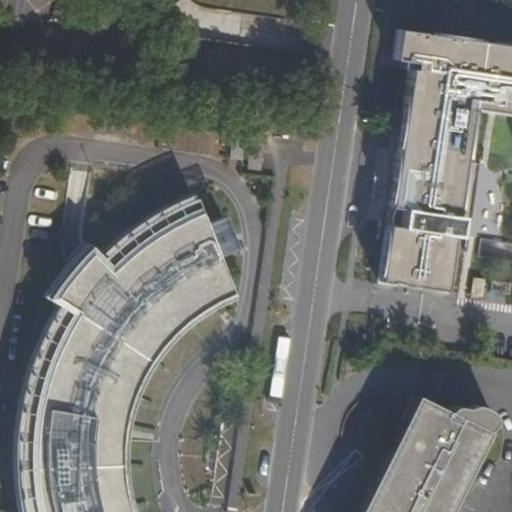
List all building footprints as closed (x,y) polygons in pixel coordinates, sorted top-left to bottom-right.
[(175,0),(169,9),(192,27),(203,11),(187,0),(175,0)] [(511,40),(395,24),(391,55),(413,58),(411,64),(407,64),(399,119),(394,118),(390,146),(390,151),(377,148),(377,152),(374,152),(369,151),(373,186),(368,185),(369,209),(368,223),(373,224),(372,229),(371,234),(376,234),(367,289),(434,300),(443,244),(457,246),(475,173),(477,158),(463,155),(470,104),(511,109),(511,40)] [(247,166),(261,168),(266,133),(250,131),(247,166)] [(390,151),(390,146),(376,144),(374,152),(377,152),(377,148),(390,151)] [(368,150),(357,227),(372,229),(373,224),(368,223),(369,209),(368,185),(373,186),(369,151),(368,150)] [(191,209),(156,225),(94,267),(85,259),(48,305),(61,314),(41,350),(23,402),(16,473),(22,511),(123,511),(121,506),(116,471),(118,435),(127,400),(144,368),(166,340),(194,318),(227,301),(191,209)] [(479,296),(482,279),(471,278),(468,294),(479,296)] [(487,290),(506,293),(507,283),(489,280),(487,290)] [(448,511),(485,441),(409,402),(353,511),(448,511)]
